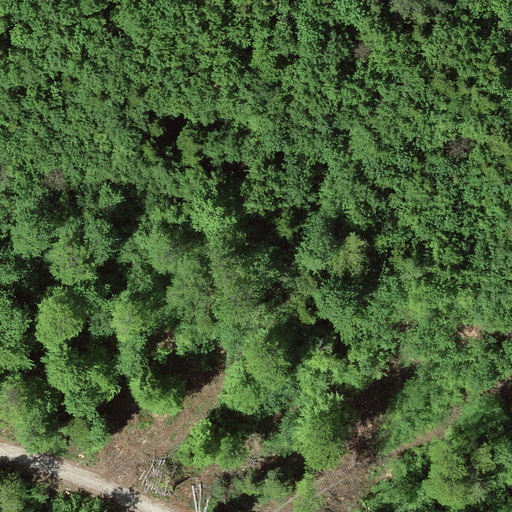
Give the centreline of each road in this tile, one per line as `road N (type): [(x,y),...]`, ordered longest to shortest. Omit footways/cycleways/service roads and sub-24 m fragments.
road 1 (track): [(511,361),(469,400),(294,511)]
road 2 (track): [(152,511),(0,448)]
